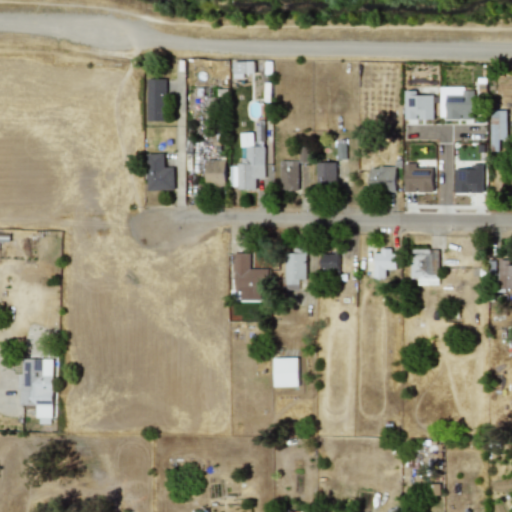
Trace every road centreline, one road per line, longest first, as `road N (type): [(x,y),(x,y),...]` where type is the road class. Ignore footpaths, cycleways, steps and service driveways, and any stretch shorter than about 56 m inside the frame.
road 1 (residential): [(0,23),(90,24),(189,45),(511,50)]
road 2 (residential): [(511,221),(179,218),(153,230)]
